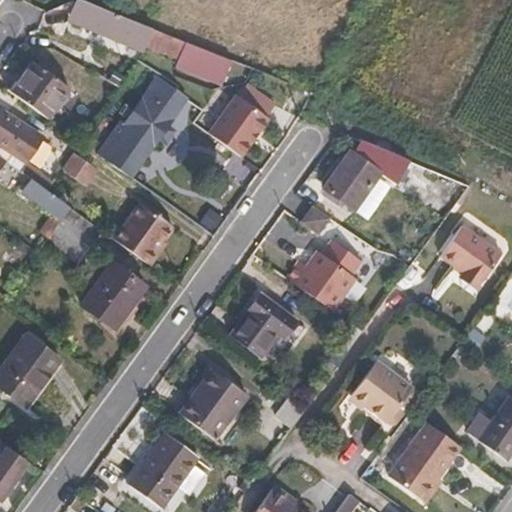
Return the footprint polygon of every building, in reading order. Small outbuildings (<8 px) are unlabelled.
[(77,0),(69,22),(143,52),(145,46),(152,29),(79,0),(77,0)] [(222,84),(231,61),(152,29),(145,46),(179,60),(177,66),(222,84)] [(47,120),(69,90),(31,62),(9,92),(47,120)] [(105,80),(118,87),(126,76),(112,68),(105,80)] [(158,80),(102,157),(131,177),(159,139),(165,144),(174,132),(167,127),(186,101),(187,100),(174,91),(158,80)] [(268,120),(237,96),(209,133),(243,155),(268,120)] [(0,157),(6,161),(11,154),(26,163),(42,138),(0,110),(0,157)] [(410,162),(361,143),(353,154),(381,175),(396,186),(410,162)] [(96,170),(73,153),(61,170),(85,187),(96,170)] [(381,175),(353,154),(351,153),(323,190),(353,212),(381,175)] [(20,172),(32,180),(37,172),(26,164),(20,172)] [(37,172),(32,180),(47,191),(53,183),(37,172)] [(38,236),(45,242),(70,208),(47,191),(32,180),(22,193),(53,215),(38,236)] [(113,239),(150,265),(162,248),(158,245),(173,225),(141,202),(113,239)] [(300,224),(317,236),(330,220),(313,207),(300,224)] [(77,264),(101,231),(70,208),(45,242),(77,264)] [(459,277),(477,289),(500,256),(462,229),(440,259),(462,274),(459,277)] [(332,242),(330,245),(358,266),(361,262),(332,242)] [(300,263),(287,281),(330,311),(354,279),(350,277),(358,266),(330,245),(322,256),(318,253),(307,268),(300,263)] [(112,264),(80,306),(114,330),(145,288),(112,264)] [(304,328),(261,296),(231,336),(261,359),(272,345),(285,354),(304,328)] [(0,370),(0,388),(26,408),(60,361),(25,336),(0,370)] [(326,360),(336,368),(346,354),(336,346),(326,360)] [(367,404),(364,408),(385,423),(411,388),(374,362),(353,393),(367,404)] [(211,371),(179,413),(214,439),(246,396),(211,371)] [(265,407),(292,428),(308,407),(280,387),(265,407)] [(349,398),(364,408),(367,404),(353,393),(349,398)] [(511,453),(511,400),(508,398),(478,440),(507,461),(511,453)] [(461,447),(428,424),(390,478),(423,501),(439,479),(461,447)] [(199,460),(164,435),(128,484),(162,509),(199,460)] [(7,450),(8,447),(0,441),(0,500),(26,465),(7,450)] [(439,479),(423,501),(427,504),(443,482),(439,479)] [(285,502),(288,498),(276,490),(268,492),(254,511),(298,511),(296,510),(285,502)] [(348,497),(346,500),(337,511),(356,511),(360,506),(348,497)] [(298,506),(288,498),(285,502),(296,510),(298,506)]
